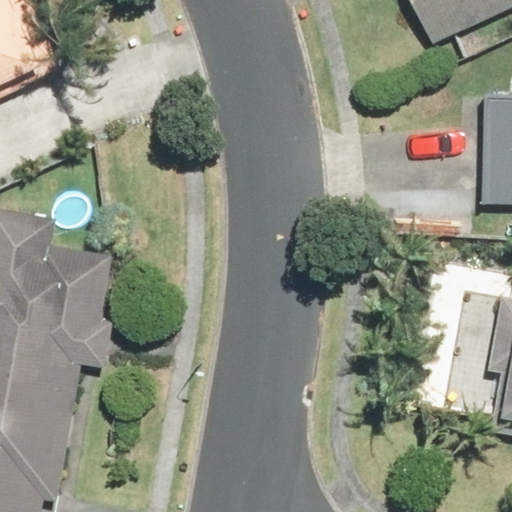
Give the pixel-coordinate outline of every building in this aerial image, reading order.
[(0,0),(0,76),(39,59),(12,0),(0,0)] [(511,0),(412,0),(433,45),(511,7),(511,0)] [(511,91),(484,91),(481,202),(511,202),(511,91)] [(59,500),(83,363),(108,367),(116,319),(101,316),(112,254),(51,244),(56,217),(0,207),(0,511),(41,511),(44,497),(59,500)] [(511,415),(511,293),(501,292),(488,364),(504,367),(496,413),(511,415)]
